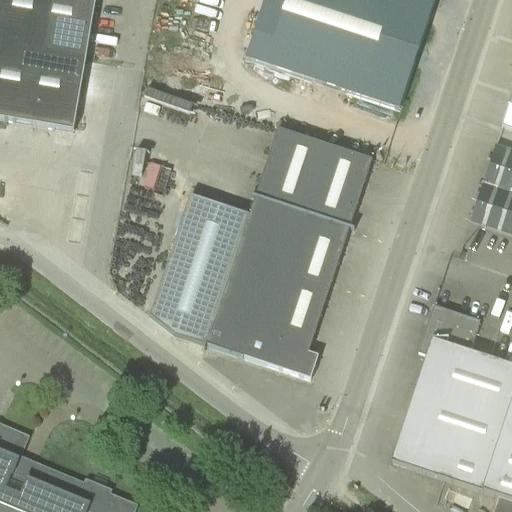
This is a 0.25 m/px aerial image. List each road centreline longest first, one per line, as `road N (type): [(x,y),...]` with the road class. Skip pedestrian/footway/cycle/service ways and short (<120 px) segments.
road 1 (unclassified): [(323,476),(487,0)]
road 2 (unclassified): [(323,476),(2,237)]
road 3 (unknown): [(69,286),(129,4)]
